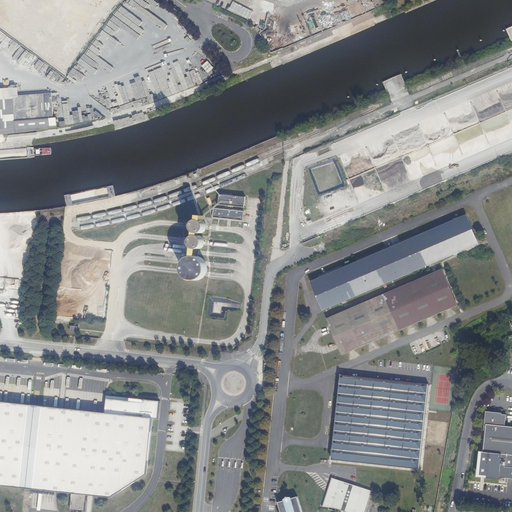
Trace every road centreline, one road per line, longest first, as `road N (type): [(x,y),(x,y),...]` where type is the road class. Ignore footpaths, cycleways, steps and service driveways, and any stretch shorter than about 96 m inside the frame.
road 1 (unclassified): [(218,377),(201,365),(0,342)]
road 2 (unknown): [(245,277),(237,327),(221,342),(111,340)]
road 3 (unclassified): [(322,245),(270,272),(260,342),(242,368)]
road 4 (unclassified): [(451,511),(476,393),(511,383)]
road 5 (unknown): [(249,229),(165,228),(127,241)]
road 6 (unknown): [(122,271),(245,277)]
road 7 (unclassified): [(199,511),(207,424),(225,397)]
